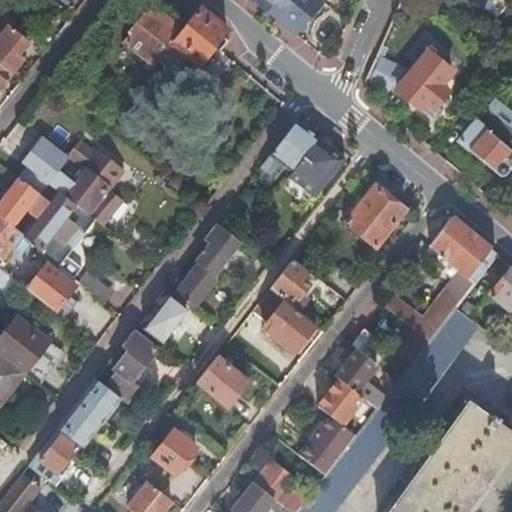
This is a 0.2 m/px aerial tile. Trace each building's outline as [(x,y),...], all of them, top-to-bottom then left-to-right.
[(188,0),(186,0),(175,15),(169,22),(152,8),(123,44),(153,67),(157,62),(170,45),(198,8),(188,0)] [(281,25),(293,35),(321,3),(317,0),(256,0),(254,3),(270,16),(281,25)] [(226,31),(198,8),(170,45),(187,58),(199,67),(226,31)] [(0,36),(0,66),(10,74),(21,60),(17,56),(26,43),(7,28),(0,36)] [(187,58),(170,45),(157,62),(163,66),(164,70),(164,71),(168,74),(171,75),(173,75),(178,74),(180,72),(182,68),(182,67),(182,65),(187,58)] [(427,54),(410,73),(394,91),(419,112),(421,110),(434,121),(441,112),(436,108),(448,94),(440,88),(451,74),(427,54)] [(389,92),(404,72),(384,56),(369,76),(389,92)] [(0,88),(10,74),(0,66),(0,88)] [(511,165),(511,115),(492,99),(456,143),(498,178),(503,176),(511,165)] [(316,140),(294,123),(258,169),(269,176),(278,166),(290,175),(316,140)] [(92,221),(103,229),(113,216),(102,208),(98,212),(94,209),(107,192),(122,173),(95,152),(92,155),(78,143),(66,158),(81,169),(70,183),(57,173),(67,160),(40,139),(20,165),(26,170),(17,181),(17,182),(35,196),(44,184),(57,194),(92,221)] [(343,161),(316,140),(290,175),(286,179),(312,200),(343,161)] [(34,221),(47,205),(35,196),(17,182),(0,204),(0,219),(11,228),(25,210),(28,212),(28,216),(34,221)] [(372,249),(402,211),(371,186),(341,224),(372,249)] [(102,208),(113,216),(122,203),(107,192),(94,209),(98,212),(102,208)] [(80,236),(92,221),(57,194),(20,241),(28,247),(47,262),(68,278),(69,278),(71,281),(79,271),(63,258),(69,252),(61,246),(73,231),(80,236)] [(389,298),(381,308),(405,327),(411,331),(427,343),(454,308),(495,256),(468,234),(452,220),(439,217),(420,241),(429,248),(458,272),(418,322),(389,298)] [(14,230),(11,228),(0,219),(0,263),(1,264),(13,248),(5,242),(14,230)] [(237,243),(215,225),(203,240),(210,245),(196,262),(198,264),(172,296),(188,309),(194,308),(213,282),(214,277),(213,277),(238,244),(237,243)] [(19,240),(22,236),(14,230),(5,242),(13,248),(19,240)] [(0,271),(6,276),(28,247),(20,241),(19,240),(13,248),(1,264),(0,264),(0,271)] [(300,296),(314,279),(312,277),(300,267),(291,261),(279,276),(268,290),(296,312),(305,301),(300,296)] [(65,282),(68,278),(47,262),(44,265),(65,282)] [(24,291),(55,314),(67,298),(74,289),(65,282),(44,265),(24,291)] [(511,270),(511,269),(489,295),(489,297),(511,316),(511,270)] [(0,287),(8,278),(6,276),(0,271),(0,287)] [(76,285),(103,305),(110,294),(84,274),(76,285)] [(292,356),(314,327),(296,312),(268,290),(251,312),(266,324),(261,330),(274,340),(273,341),(292,356)] [(185,313),(161,294),(152,305),(158,310),(142,331),(161,345),(185,313)] [(55,314),(63,321),(75,304),(67,298),(55,314)] [(354,437),(324,475),(303,502),(294,511),(333,511),(478,328),(454,308),(427,343),(426,345),(410,365),(396,382),(384,397),(375,410),(357,433),(354,437)] [(0,356),(23,374),(47,343),(16,318),(0,338),(0,356)] [(389,348),(410,365),(426,345),(403,328),(389,348)] [(362,331),(350,346),(356,351),(373,365),(386,349),(362,331)] [(156,352),(131,332),(119,348),(126,353),(111,371),(113,372),(101,387),(109,393),(118,400),(125,406),(138,390),(136,388),(142,380),(136,376),(156,352)] [(361,400),(375,410),(384,397),(364,381),(376,366),(373,365),(356,351),(351,357),(345,365),(334,379),(337,381),(361,400)] [(341,362),(345,365),(351,357),(348,354),(341,362)] [(0,404),(23,374),(0,356),(0,404)] [(216,358),(198,380),(196,384),(226,407),(246,382),(216,358)] [(101,387),(94,380),(70,411),(55,430),(70,441),(80,449),(118,400),(109,393),(101,387)] [(316,408),(328,417),(340,426),(361,400),(337,381),(316,408)] [(492,416),(489,420),(467,405),(389,511),(466,511),(511,448),(511,437),(495,424),(497,420),(492,416)] [(328,417),(298,456),(305,462),(305,461),(324,475),(354,437),(348,433),(340,426),(328,417)] [(174,477),(196,450),(172,432),(151,459),(174,477)] [(76,450),(53,433),(29,464),(26,467),(53,489),(71,465),(68,462),(76,450)] [(269,463),(251,485),(272,501),(274,502),(292,480),(269,463)] [(39,490),(20,475),(0,502),(0,511),(35,511),(28,505),(39,490)] [(162,511),(170,502),(147,483),(127,508),(132,511),(162,511)] [(272,501),(251,485),(230,511),(262,511),(266,509),(269,511),(276,511),(281,507),(274,502),(272,501)] [(287,511),(294,511),(303,502),(295,496),(283,509),(287,511)]
